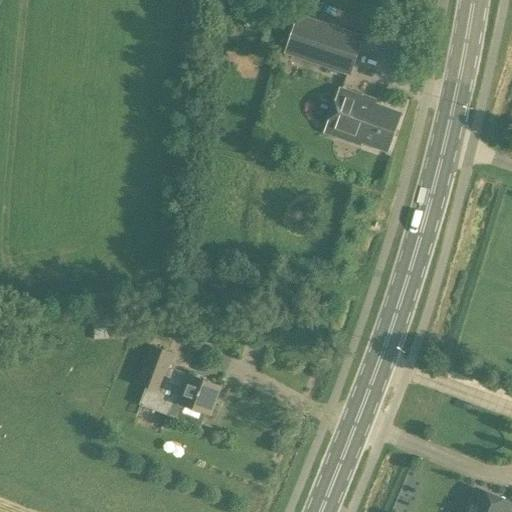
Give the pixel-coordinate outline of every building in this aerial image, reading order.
[(283,53),(350,76),(363,36),(296,13),(283,53)] [(324,131),(325,132),(360,144),(361,141),(387,150),(399,114),(373,105),(374,102),(338,89),(324,131)] [(99,312),(92,313),(93,340),(128,338),(126,309),(99,312)] [(172,401),(177,402),(208,414),(219,386),(187,374),(185,380),(166,373),(173,354),(151,345),(136,384),(144,387),(138,404),(167,415),(172,401)] [(476,489),(466,511),(507,511),(511,504),(476,489)]
